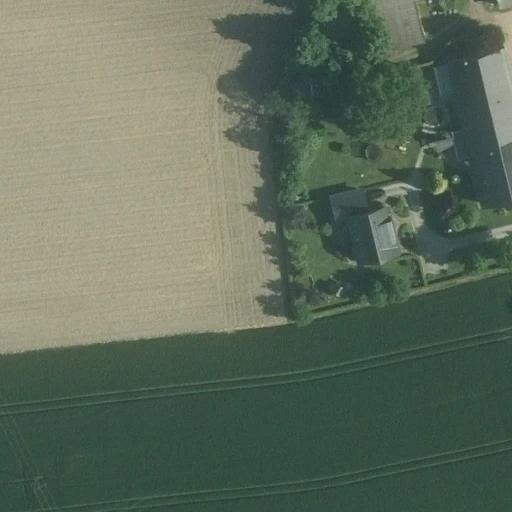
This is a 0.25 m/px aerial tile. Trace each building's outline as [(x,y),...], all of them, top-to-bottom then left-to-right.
[(411,0),(410,0),(397,3),(396,0),(372,0),(384,49),(421,41),(417,25),(417,24),(411,0)] [(364,19),(359,10),(350,4),(341,2),(331,3),(323,8),(317,16),(314,26),(315,36),(320,46),(328,53),(338,56),(348,55),(357,50),(364,41),(366,30),(364,19)] [(511,86),(503,49),(449,62),(465,129),(511,117),(511,86)] [(327,58),(288,64),(293,99),(332,93),(327,58)] [(511,117),(465,129),(451,132),(457,159),(472,155),(483,204),(511,197),(511,117)] [(385,207),(349,216),(355,243),(352,248),(354,256),(359,259),(359,261),(396,252),(385,207)]
